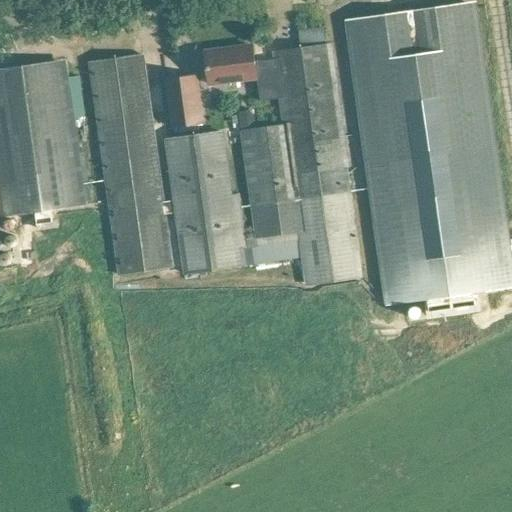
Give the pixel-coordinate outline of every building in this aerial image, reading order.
[(461,0),(346,16),(386,303),(511,285),(511,241),(478,0),(461,0)] [(374,383),(327,42),(272,47),(274,59),(255,62),(257,78),(257,103),(278,100),(280,121),(257,125),(255,108),(238,109),(238,114),(229,114),(230,127),(236,125),(253,239),(246,240),(239,195),(232,195),(223,131),(163,139),(202,442),(276,431),(247,266),(256,266),(274,400),(322,396),(319,388),(374,383)] [(257,78),(255,62),(252,46),(205,53),(209,84),(257,78)] [(192,431),(141,54),(89,63),(89,71),(82,71),(95,158),(85,160),(86,177),(89,177),(98,175),(101,199),(107,199),(140,439),(192,431)] [(85,205),(69,85),(66,65),(0,74),(0,213),(0,217),(85,205)] [(196,76),(166,80),(173,128),(203,124),(196,76)]
